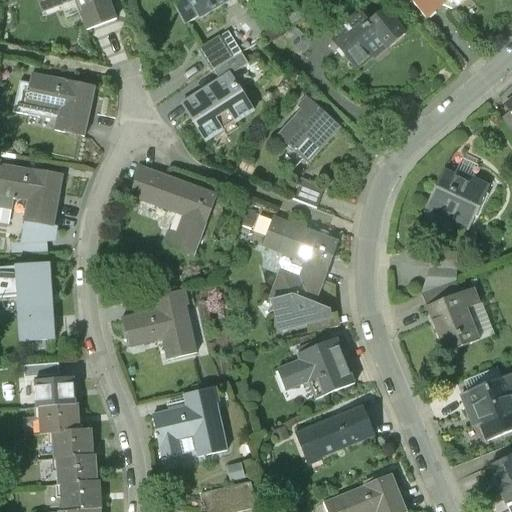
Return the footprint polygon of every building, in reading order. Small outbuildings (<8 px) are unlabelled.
[(108,0),(36,0),(41,11),(72,0),(75,0),(87,30),(115,20),(108,0)] [(198,21),(186,0),(175,7),(186,28),(198,21)] [(186,0),(198,21),(233,0),(186,0)] [(407,0),(425,20),(446,2),(450,8),(456,10),(467,0),(407,0)] [(298,2),(280,13),(289,28),(307,17),(298,2)] [(359,14),(329,38),(356,71),(372,58),(373,60),(386,49),(387,51),(404,37),(384,12),(368,25),(359,14)] [(309,46),(291,31),(282,42),(299,57),(309,46)] [(219,41),(198,54),(210,76),(212,75),(232,63),(223,47),(219,41)] [(230,43),(223,47),(232,63),(240,58),(230,43)] [(240,58),(232,63),(212,75),(218,84),(227,79),(228,80),(246,68),(240,58)] [(93,88),(30,75),(24,104),(59,111),(55,131),(83,137),(93,88)] [(218,84),(180,107),(203,144),(250,116),(228,80),(227,79),(218,84)] [(339,129),(306,100),(298,109),(302,112),(278,139),(307,165),(339,129)] [(511,100),(503,107),(508,114),(511,119),(511,100)] [(511,119),(508,114),(498,121),(511,140),(511,119)] [(62,178),(0,167),(0,196),(29,202),(26,223),(54,228),(62,178)] [(217,198),(141,170),(131,196),(184,217),(176,236),(168,233),(162,248),(192,259),(205,227),(206,228),(217,198)] [(441,173),(423,211),(468,232),(488,187),(468,178),(464,184),(441,173)] [(323,190),(297,181),(290,200),(316,210),(323,190)] [(255,217),(245,213),(238,230),(249,233),(255,217)] [(273,219),(262,248),(304,264),(299,279),(281,273),(270,302),(272,302),(279,330),(306,323),(329,317),(328,311),(326,310),(328,298),(331,286),(323,283),(338,243),(273,219)] [(54,228),(26,223),(22,246),(55,244),(58,229),(54,228)] [(456,255),(430,253),(429,270),(456,271),(456,255)] [(46,267),(0,270),(0,298),(19,297),(22,344),(51,342),(46,267)] [(455,282),(456,271),(429,270),(421,296),(455,282)] [(455,282),(421,296),(426,308),(460,294),(455,282)] [(460,294),(426,308),(445,355),(478,341),(467,311),(480,305),(473,289),(460,294)] [(157,314),(123,321),(129,349),(164,341),(168,360),(195,354),(185,307),(188,306),(186,294),(154,301),(157,314)] [(329,317),(306,323),(309,335),(337,328),(334,316),(329,317)] [(300,363),(278,371),(286,392),(307,383),(314,400),(352,385),(334,341),(315,349),(312,344),(297,350),(299,355),(297,356),(300,363)] [(496,369),(462,382),(467,394),(500,380),(496,369)] [(467,394),(461,396),(466,410),(472,408),(486,442),(511,431),(511,403),(510,398),(511,397),(511,377),(511,375),(500,380),(467,394)] [(74,381),(35,383),(37,409),(40,408),(76,406),(74,381)] [(188,410),(154,417),(164,466),(179,463),(185,456),(181,441),(195,438),(199,458),(226,452),(216,406),(220,405),(217,390),(185,396),(188,410)] [(76,406),(40,408),(42,435),(54,434),(80,433),(78,406),(76,406)] [(361,409),(293,435),(305,464),(373,438),(361,409)] [(92,432),(80,433),(54,434),(56,461),(58,461),(93,459),(92,432)] [(511,457),(490,467),(504,499),(511,495),(511,457)] [(96,459),(93,459),(58,461),(60,487),(63,487),(98,485),(96,459)] [(241,468),(227,471),(230,484),(244,481),(241,468)] [(405,511),(391,477),(322,505),(325,511),(405,511)] [(100,485),(98,485),(63,487),(64,511),(90,511),(102,511),(100,485)] [(251,486),(200,497),(202,511),(246,511),(256,510),(251,486)] [(508,511),(504,501),(494,505),(496,511),(508,511)]
